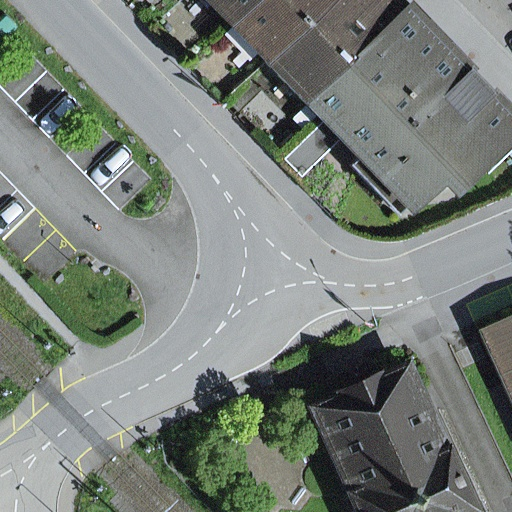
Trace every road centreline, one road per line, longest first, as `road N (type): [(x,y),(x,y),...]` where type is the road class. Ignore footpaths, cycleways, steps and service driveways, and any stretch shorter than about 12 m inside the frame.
road 1 (tertiary): [(277,275),(192,154),(46,0)]
road 2 (tertiary): [(0,478),(77,421),(207,345),(277,275)]
road 3 (residential): [(277,275),(371,287),(511,239)]
road 4 (residential): [(428,0),(511,87)]
